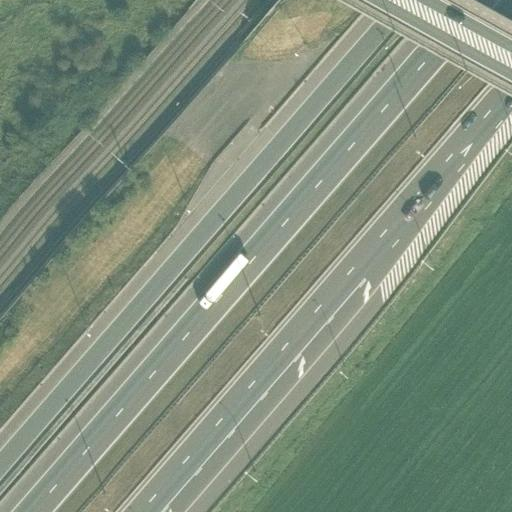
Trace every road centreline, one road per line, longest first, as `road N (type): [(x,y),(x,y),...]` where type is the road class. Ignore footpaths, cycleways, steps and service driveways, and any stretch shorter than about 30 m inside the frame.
road 1 (motorway): [(480,0),(34,511)]
road 2 (motorway): [(406,0),(0,466)]
road 3 (motorway): [(144,511),(511,92)]
road 4 (secondary): [(401,0),(511,62)]
